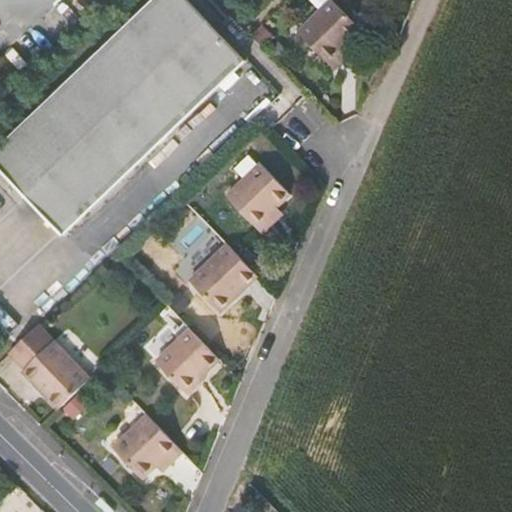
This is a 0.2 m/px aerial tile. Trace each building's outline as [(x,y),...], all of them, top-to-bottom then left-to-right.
[(246,61),(188,0),(153,0),(59,89),(0,146),(0,169),(64,236),(221,86),(235,73),(246,61)] [(349,43),(362,30),(332,0),(331,0),(298,33),(335,70),(347,58),(340,51),(349,43)] [(253,37),(264,49),(275,38),(263,27),(253,37)] [(340,51),(347,58),(356,50),(349,43),(340,51)] [(235,73),(221,86),(226,92),(240,78),(235,73)] [(227,197),(263,234),(276,222),(269,215),(278,207),(291,195),(261,163),(227,197)] [(284,214),(278,207),(269,215),(276,222),(284,214)] [(246,288),(258,276),(228,245),(191,282),(220,313),(233,301),(230,298),(243,285),(246,288)] [(49,285),(65,301),(88,279),(72,263),(49,285)] [(230,298),(233,301),(246,288),(243,285),(230,298)] [(25,369),(54,342),(39,326),(10,353),(25,369)] [(205,375),(221,360),(191,329),(157,362),(186,393),(205,375)] [(91,380),(54,342),(25,369),(23,371),(35,383),(37,381),(50,394),(47,397),(59,409),(91,380)] [(205,375),(186,393),(188,395),(207,377),(205,375)] [(35,383),(47,397),(50,394),(37,381),(35,383)] [(65,408),(72,414),(81,406),(75,399),(65,408)] [(172,465),(185,453),(148,415),(114,449),(144,479),(157,466),(165,458),(172,465)] [(172,465),(165,458),(157,466),(164,473),(172,465)]
